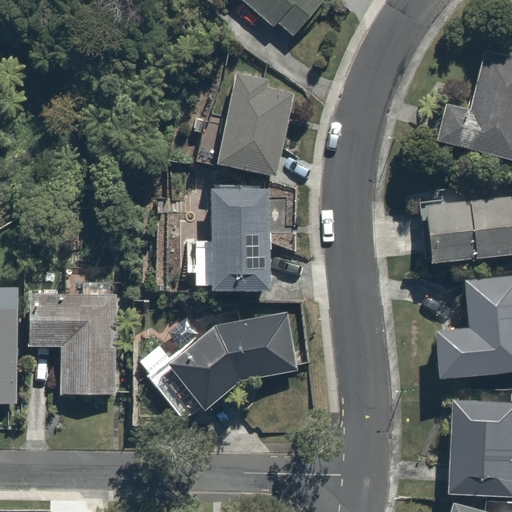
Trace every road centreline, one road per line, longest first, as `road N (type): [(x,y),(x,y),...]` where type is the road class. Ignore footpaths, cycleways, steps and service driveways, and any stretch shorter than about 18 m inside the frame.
road 1 (residential): [(417,0),(362,103),(346,183),(368,475)]
road 2 (residential): [(368,475),(0,474)]
